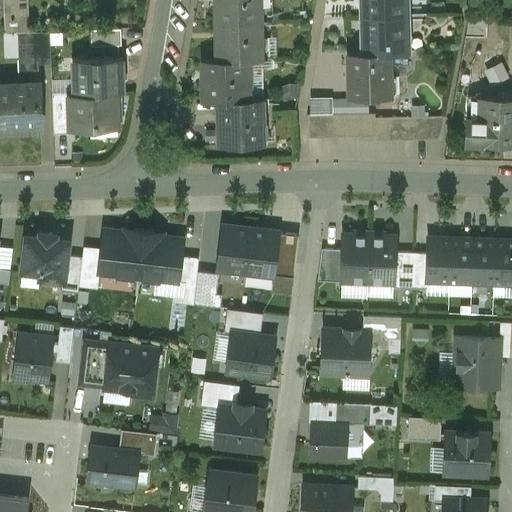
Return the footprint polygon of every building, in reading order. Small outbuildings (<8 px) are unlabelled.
[(27,0),(3,0),(4,33),(18,32),(26,32),(28,32),(27,0)] [(215,0),(216,21),(260,20),(259,0),(215,0)] [(361,0),(362,16),(406,15),(406,0),(361,0)] [(406,15),(362,16),(363,52),(390,51),(407,51),(406,15)] [(260,20),(216,21),(217,59),(245,59),(247,59),(261,58),(260,20)] [(473,39),(491,38),(490,23),(472,25),(473,39)] [(121,29),(91,30),(91,46),(121,45),(121,29)] [(28,32),(26,32),(27,64),(39,63),(51,63),(50,31),(28,32)] [(27,64),(26,32),(18,32),(19,84),(0,84),(0,129),(40,127),(39,63),(27,64)] [(363,52),(348,52),(349,96),(391,95),(390,51),(363,52)] [(122,57),(73,58),(74,92),(116,91),(123,91),(122,57)] [(217,59),(203,60),(204,100),(218,99),(248,99),(247,59),(245,59),(217,59)] [(74,92),(72,92),(68,92),(69,127),(71,127),(118,125),(116,91),(74,92)] [(68,92),(52,93),(53,133),(71,133),(71,127),(69,127),(68,92)] [(511,97),(480,96),(479,118),(467,117),(465,142),(511,143),(511,97)] [(248,99),(218,99),(219,143),(263,142),(262,98),(248,99)] [(365,113),(365,100),(336,100),(337,113),(365,113)] [(374,113),(361,114),(361,137),(374,137),(374,141),(375,141),(374,113)] [(387,117),(375,117),(375,113),(374,113),(375,141),(388,141),(387,117)] [(321,114),(307,114),(308,138),(321,138),(321,114)] [(334,114),(321,114),(321,138),(335,138),(334,114)] [(348,114),(334,114),(335,138),(348,137),(348,114)] [(361,137),(361,114),(348,114),(348,137),(361,137)] [(414,140),(414,116),(400,117),(401,140),(414,140)] [(427,116),(414,116),(414,140),(428,140),(427,116)] [(445,116),(427,116),(428,140),(441,140),(445,116)] [(401,140),(400,117),(387,117),(388,141),(401,140)] [(251,228),(223,225),(218,268),(246,272),(251,228)] [(278,231),(251,228),(246,272),(273,275),(278,231)] [(133,232),(105,229),(100,272),(138,276),(144,231),(134,229),(133,232)] [(182,238),(153,235),(154,232),(144,231),(138,276),(177,281),(182,238)] [(40,237),(26,235),(22,270),(40,272),(40,277),(63,279),(64,279),(67,254),(69,240),(56,238),(56,234),(40,232),(40,237)] [(369,235),(343,234),(342,249),(341,282),(367,283),(369,235)] [(396,236),(369,235),(367,283),(393,284),(394,284),(396,252),(396,236)] [(451,238),(428,237),(427,253),(426,281),(427,281),(449,282),(451,238)] [(473,239),(451,238),(449,282),(471,283),(473,239)] [(495,240),(473,239),(471,283),(494,283),(495,240)] [(511,240),(495,240),(494,283),(511,284),(511,240)] [(342,249),(322,248),(318,281),(341,282),(342,249)] [(415,252),(396,252),(394,284),(393,284),(393,287),(414,288),(415,252)] [(427,253),(415,252),(414,288),(427,289),(427,281),(426,281),(427,253)] [(83,256),(67,254),(64,279),(63,279),(62,290),(78,292),(83,256)] [(263,313),(228,308),(224,331),(232,333),(232,331),(260,335),(263,313)] [(401,317),(367,316),(366,332),(368,332),(368,346),(389,347),(389,335),(400,335),(401,317)] [(74,326),(60,325),(59,337),(73,338),(74,326)] [(366,332),(357,332),(357,330),(346,330),(346,331),(324,331),(324,351),(326,351),(325,371),(346,372),(346,375),(349,375),(349,372),(366,373),(368,346),(368,332),(366,332)] [(260,335),(232,331),(232,333),(227,371),(269,376),(274,337),(260,335)] [(54,336),(19,332),(18,340),(17,339),(14,367),(28,368),(27,376),(29,376),(48,378),(54,336)] [(499,338),(457,336),(455,376),(455,384),(467,385),(467,387),(485,388),(485,386),(497,386),(498,373),(499,373),(500,356),(499,356),(499,338)] [(59,337),(56,359),(70,361),(73,338),(59,337)] [(158,348),(110,342),(105,386),(106,386),(131,389),(130,395),(152,397),(158,348)] [(28,368),(14,367),(13,379),(29,381),(29,376),(27,376),(28,368)] [(240,385),(204,380),(201,405),(220,408),(221,404),(232,405),(233,402),(237,402),(240,385)] [(130,395),(131,389),(106,386),(104,402),(129,405),(130,395)] [(220,408),(215,444),(259,450),(264,409),(250,408),(250,404),(237,402),(233,402),(232,405),(221,404),(220,408)] [(371,404),(335,403),(334,422),(348,423),(370,424),(371,404)] [(152,416),(151,428),(175,431),(177,415),(165,413),(164,418),(152,416)] [(441,418),(409,416),(408,438),(440,439),(441,418)] [(334,422),(311,421),(310,455),(346,457),(348,423),(334,422)] [(122,428),(119,448),(139,451),(139,452),(154,454),(157,433),(122,428)] [(488,434),(446,432),(445,471),(487,473),(488,434)] [(119,448),(92,445),(88,479),(135,485),(139,452),(139,451),(119,448)] [(251,511),(256,476),(210,470),(205,511),(206,511),(251,511)] [(471,486),(435,484),(434,500),(443,500),(443,499),(470,500),(471,486)] [(350,511),(352,487),(303,485),(301,511),(350,511)] [(24,511),(26,496),(0,492),(0,511),(24,511)] [(470,500),(443,499),(443,500),(442,511),(484,511),(486,501),(470,500)]
